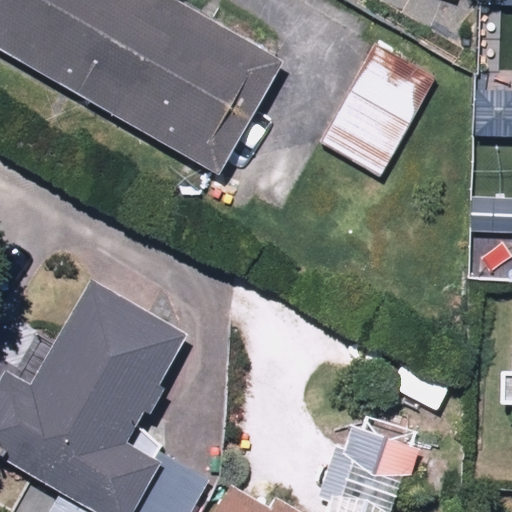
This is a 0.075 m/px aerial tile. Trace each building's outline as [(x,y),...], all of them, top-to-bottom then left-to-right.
[(162,0),(0,0),(0,56),(210,181),(277,67),(162,0)] [(435,82),(373,45),(310,148),(373,186),(435,82)] [(182,333),(79,281),(38,366),(0,346),(0,474),(19,484),(4,511),(195,511),(213,478),(130,435),(182,333)] [(511,372),(493,372),(492,411),(509,411),(509,440),(511,440),(511,372)] [(285,511),(233,481),(214,511),(285,511)]
